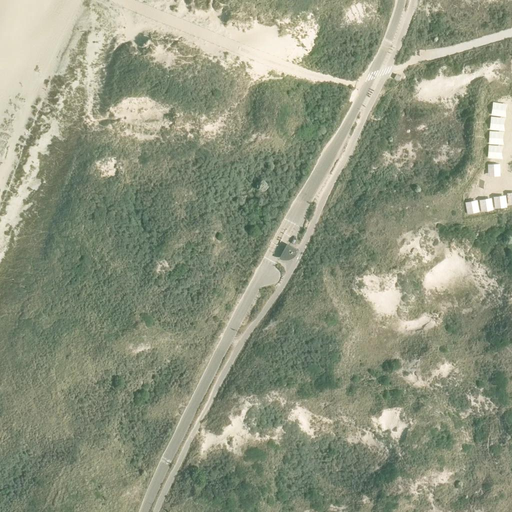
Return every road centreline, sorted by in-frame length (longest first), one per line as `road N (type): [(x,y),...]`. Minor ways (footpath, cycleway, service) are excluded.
road 1 (unclassified): [(144,511),(262,275)]
road 2 (unclassified): [(298,211),(371,80),(400,0)]
